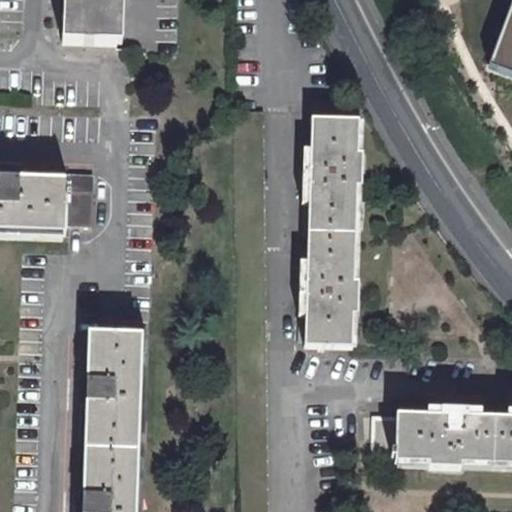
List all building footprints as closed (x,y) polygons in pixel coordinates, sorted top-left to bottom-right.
[(117,0),(63,0),(62,47),(116,49),(117,0)] [(511,0),(507,0),(501,90),(511,90),(511,0)] [(267,511),(263,112),(232,113),(235,511),(267,511)] [(304,349),(352,350),(352,317),(357,317),(359,284),(354,283),(356,189),(362,189),(363,156),(357,156),(358,123),(311,122),(309,153),(304,153),(302,180),(301,207),(308,208),(306,264),(299,264),(299,290),(298,318),(305,319),(304,349)] [(65,227),(90,228),(92,177),(68,176),(67,184),(20,182),(0,181),(0,235),(65,237),(65,227)] [(135,511),(141,338),(87,336),(86,394),(81,511),(135,511)] [(511,414),(506,414),(506,421),(482,420),(482,413),(451,412),(427,412),(428,418),(397,417),(396,420),(374,419),(372,460),(395,461),(395,465),(428,466),(428,471),(461,472),(461,466),(511,468),(511,414)]
